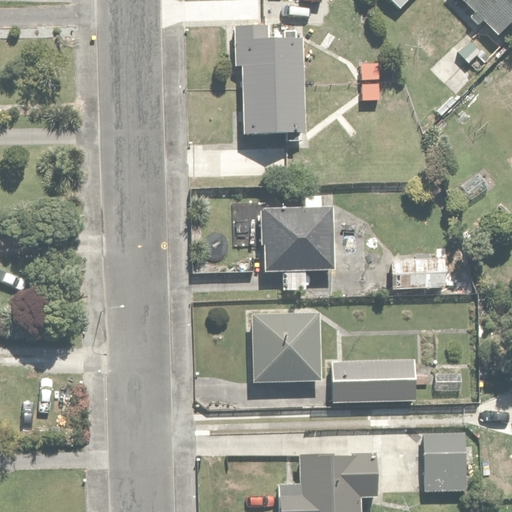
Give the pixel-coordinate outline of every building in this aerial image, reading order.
[(408,0),(387,0),(397,10),(408,0)] [(511,0),(463,0),(476,12),(469,19),(498,48),(511,33),(511,0)] [(273,26),(237,26),(237,71),(245,71),(246,137),(312,137),(310,38),(304,38),(304,31),(273,32),(273,26)] [(328,193),(302,194),(303,209),(263,211),(265,244),(269,243),(271,276),(342,272),(338,206),(329,206),(328,193)] [(452,255),(395,258),(397,288),(453,285),(452,255)] [(322,313),(255,314),(256,384),(324,382),(322,313)] [(419,360),(333,364),(334,406),(421,403),(419,360)] [(470,433),(423,432),(423,489),(469,490),(470,433)] [(381,456),(299,455),(299,483),(280,482),(279,511),(370,511),(370,497),(380,497),(381,456)]
